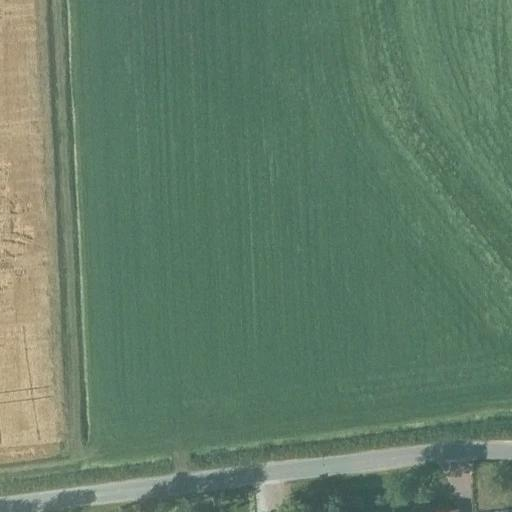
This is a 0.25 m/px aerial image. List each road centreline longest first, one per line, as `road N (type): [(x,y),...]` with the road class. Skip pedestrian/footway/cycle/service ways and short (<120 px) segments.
road 1 (unclassified): [(0,508),(441,453),(511,455)]
road 2 (track): [(375,0),(376,36),(402,131),(511,251)]
